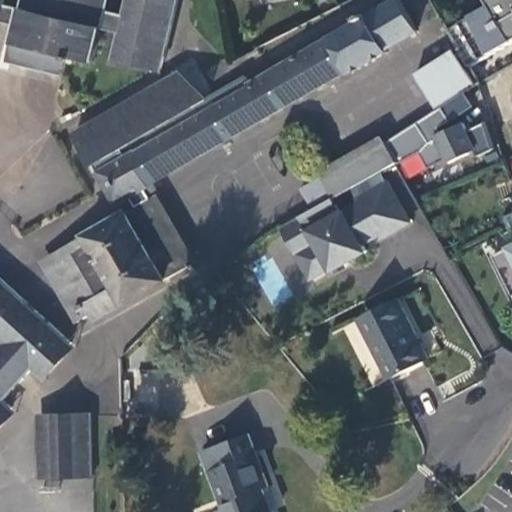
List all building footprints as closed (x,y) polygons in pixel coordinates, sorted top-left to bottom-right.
[(22,0),(21,5),(4,1),(3,0),(0,0),(0,20),(18,24),(11,58),(64,72),(68,57),(76,58),(77,54),(94,59),(103,27),(122,30),(117,57),(147,65),(164,56),(174,11),(168,0),(129,0),(126,11),(107,7),(108,0),(22,0)] [(194,86),(189,81),(85,146),(111,193),(123,200),(131,196),(134,200),(133,200),(136,205),(150,198),(143,186),(152,182),(350,71),(351,74),(388,53),(386,51),(419,33),(400,0),(396,0),(367,17),(366,14),(360,17),(362,20),(248,82),(245,77),(206,99),(201,92),(194,86)] [(511,8),(511,0),(488,0),(491,6),(499,20),(511,12),(510,10),(511,8)] [(511,8),(510,10),(511,12),(499,20),(491,6),(450,30),(471,66),(511,42),(511,8)] [(456,54),(416,76),(434,107),(473,85),(456,54)] [(77,131),(85,146),(189,81),(180,74),(77,131)] [(422,147),(411,127),(382,143),(395,164),(403,178),(411,175),(403,161),(419,153),(428,170),(446,162),(448,165),(477,153),(465,124),(434,136),(436,140),(422,147)] [(318,178),(319,179),(330,200),(331,199),(349,189),(380,172),(395,164),(382,143),(318,178)] [(380,172),(349,189),(356,201),(386,183),(380,172)] [(299,190),(311,211),(330,200),(319,179),(299,190)] [(158,193),(152,182),(143,186),(150,198),(158,193)] [(301,217),(281,231),(290,246),(310,235),(316,245),(296,257),(311,282),(331,271),(333,273),(367,253),(363,246),(378,238),(380,242),(410,223),(386,183),(356,201),(358,205),(341,215),(331,199),(330,200),(311,211),(301,217)] [(136,205),(127,210),(167,278),(188,267),(150,198),(136,205)] [(127,210),(62,249),(100,316),(167,278),(127,210)] [(310,235),(290,246),(296,257),(316,245),(310,235)] [(511,248),(488,259),(507,300),(511,297),(511,248)] [(95,319),(100,316),(62,249),(52,255),(55,261),(47,266),(79,321),(92,314),(95,319)] [(74,343),(0,274),(0,423),(14,408),(6,399),(36,368),(43,375),(74,343)] [(426,359),(396,300),(355,320),(385,379),(426,359)] [(78,347),(74,343),(43,375),(48,379),(78,347)] [(0,432),(19,412),(14,408),(0,423),(0,432)] [(96,416),(50,417),(51,479),(97,478),(96,416)] [(269,492),(251,441),(203,456),(223,511),(269,511),(268,509),(263,494),(269,492)]
